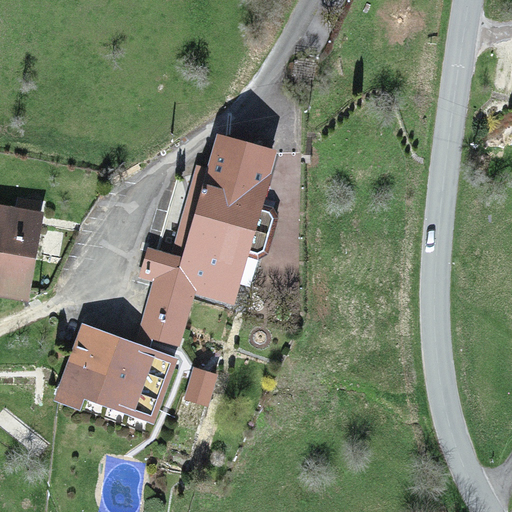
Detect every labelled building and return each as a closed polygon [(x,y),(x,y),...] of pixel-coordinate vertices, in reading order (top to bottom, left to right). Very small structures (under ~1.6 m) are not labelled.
[(194,299),(201,301),(204,290),(239,300),(252,255),(266,259),(276,254),(285,222),(281,212),(267,208),(282,158),(236,143),(232,158),(228,157),(221,179),(208,175),(193,224),(182,259),(162,253),(154,277),(170,282),(155,335),(181,342),(194,299)] [(0,207),(0,291),(27,297),(29,286),(42,216),(44,205),(20,200),(18,211),(0,207)] [(186,343),(201,301),(194,299),(181,342),(186,343)] [(84,328),(61,392),(86,400),(116,412),(149,424),(172,360),(117,340),(84,328)] [(198,370),(188,400),(209,405),(217,375),(198,370)] [(92,413),(86,400),(61,392),(70,398),(68,404),(84,411),(92,413)]
